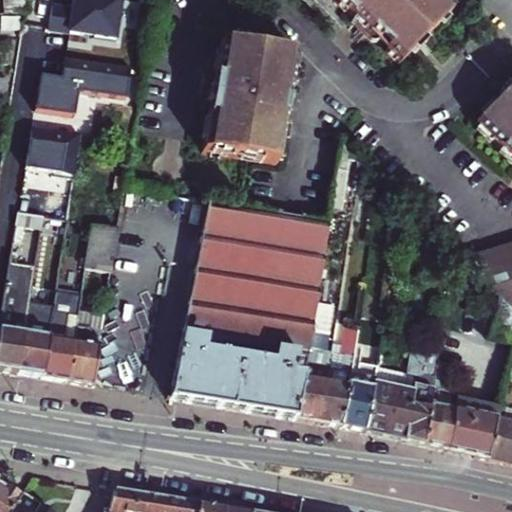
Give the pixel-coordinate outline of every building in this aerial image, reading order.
[(25,0),(2,0),(4,12),(23,12),(25,0)] [(126,46),(132,5),(99,0),(85,0),(83,15),(65,12),(62,36),(80,39),(81,36),(105,40),(104,43),(126,46)] [(437,27),(455,9),(445,0),(441,0),(440,2),(439,1),(438,0),(322,0),(325,3),(332,10),(341,19),(348,26),(362,40),(366,36),(383,52),(378,56),(384,61),(388,66),(393,71),(404,59),(416,48),(432,32),(437,27)] [(332,10),(330,13),(338,21),(341,19),(332,10)] [(348,26),(346,29),(368,51),(371,49),(378,56),(383,52),(366,36),(362,40),(348,26)] [(288,56),(289,52),(255,47),(242,45),(236,44),(224,43),(214,41),(213,52),(209,71),(207,90),(205,102),(202,121),(199,141),(197,152),(205,153),(225,156),(234,158),(254,161),(272,163),(273,160),(278,129),(279,116),(273,115),(276,99),(282,100),(284,87),(288,56)] [(416,48),(404,59),(407,62),(419,50),(416,48)] [(288,56),(284,87),(288,87),(293,57),(288,56)] [(121,104),(126,73),(60,63),(57,83),(36,80),(31,114),(69,120),(73,96),(121,104)] [(511,86),(506,92),(494,104),(489,110),(477,121),(471,128),(474,131),(486,143),(495,152),(506,164),(511,169),(511,86)] [(503,89),(491,101),(494,104),(506,92),(503,89)] [(282,100),(276,99),(273,115),(279,116),(286,117),(288,101),(282,100)] [(485,106),(474,118),(477,121),(489,110),(485,106)] [(282,130),(278,129),(273,160),(277,160),(282,130)] [(69,186),(76,139),(28,131),(21,175),(47,179),(47,182),(69,186)] [(486,143),(474,131),(471,134),(483,146),(486,143)] [(348,154),(336,141),(326,210),(339,212),(348,154)] [(506,164),(495,152),(491,155),(504,166),(506,164)] [(179,339),(303,358),(311,305),(324,223),(203,204),(189,286),(179,339)] [(13,226),(38,229),(39,222),(14,218),(13,226)] [(63,226),(39,222),(38,229),(37,237),(61,240),(63,226)] [(82,270),(107,275),(114,231),(87,227),(80,270),(82,270)] [(511,244),(451,263),(487,302),(508,326),(511,324),(511,244)] [(31,271),(6,267),(0,304),(0,372),(4,373),(14,375),(27,295),(31,271)] [(107,275),(82,270),(81,280),(105,284),(107,275)] [(51,299),(27,295),(14,375),(27,377),(38,379),(51,299)] [(76,310),(78,300),(52,295),(51,299),(38,379),(53,381),(63,383),(76,310)] [(508,326),(487,302),(480,343),(505,347),(508,326)] [(311,305),(303,358),(293,422),(304,424),(314,426),(326,353),(321,352),(328,307),(311,305)] [(82,346),(88,312),(76,310),(63,383),(76,385),(88,387),(95,348),(82,346)] [(326,353),(314,426),(326,428),(337,429),(343,388),(352,332),(338,329),(335,355),(326,353)] [(273,418),(293,422),(303,358),(179,339),(171,384),(168,400),(191,404),(231,411),(273,418)] [(498,381),(511,384),(511,356),(503,354),(498,381)] [(440,359),(435,358),(431,379),(420,448),(433,451),(444,453),(451,414),(454,397),(434,394),(435,387),(440,387),(443,370),(438,369),(440,359)] [(407,393),(393,391),(386,439),(405,444),(420,448),(431,379),(410,375),(407,393)] [(343,388),(337,429),(350,432),(362,434),(370,387),(371,380),(366,379),(364,392),(343,388)] [(370,387),(362,434),(375,437),(386,439),(393,391),(370,387)] [(511,410),(493,407),(490,422),(483,462),(500,466),(511,469),(511,410)] [(480,419),(451,414),(444,453),(463,458),(472,460),(480,419)] [(490,422),(480,419),(472,460),(483,462),(490,422)] [(5,490),(0,487),(0,511),(8,511),(19,496),(5,490)] [(194,511),(196,505),(148,497),(111,490),(108,511),(107,511),(194,511)] [(20,495),(19,496),(8,511),(46,511),(40,508),(20,495)]
